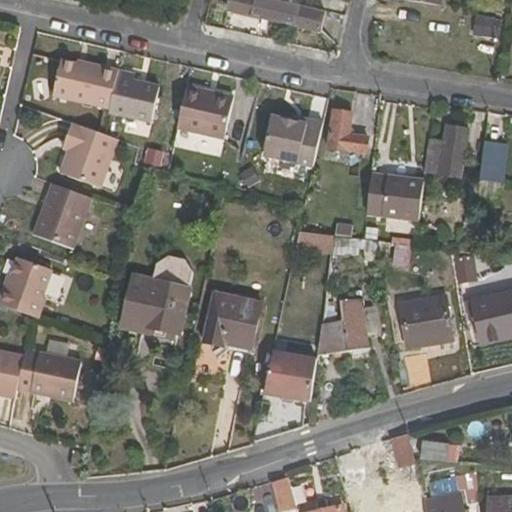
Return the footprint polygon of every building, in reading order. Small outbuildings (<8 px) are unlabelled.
[(324,17),(247,0),(228,0),(225,17),(321,37),(324,17)] [(477,14),(473,35),(500,39),(503,18),(477,14)] [(91,70),(93,65),(78,61),(77,66),(91,70)] [(111,110),(120,71),(93,65),(91,70),(77,66),(64,63),(56,97),(111,110)] [(136,75),(120,71),(111,110),(110,114),(152,123),(160,89),(135,84),(136,75)] [(234,99),(188,88),(179,128),(225,139),(234,99)] [(328,149),(364,154),(367,138),(350,135),(352,114),(333,111),(328,149)] [(307,125),(308,120),(292,117),(292,122),(307,125)] [(314,169),(324,123),(308,120),(307,125),(292,122),(274,118),(264,159),(314,169)] [(101,189),(119,139),(106,134),(70,121),(64,141),(71,144),(67,151),(60,174),(101,189)] [(444,144),(431,143),(426,174),(459,178),(467,131),(446,128),(444,144)] [(71,144),(64,141),(61,148),(67,151),(71,144)] [(371,173),(373,163),(362,161),(360,178),(370,179),(371,173)] [(425,182),(371,173),(370,179),(365,213),(419,222),(425,182)] [(502,185),(479,181),(475,205),(498,208),(502,185)] [(92,197),(53,184),(36,236),(74,250),(92,197)] [(455,251),(466,253),(468,253),(473,218),(466,217),(463,241),(456,240),(455,251)] [(321,224),(302,222),(300,232),(320,234),(321,224)] [(337,225),(336,237),(351,239),(352,227),(337,225)] [(412,246),(395,244),(393,266),(408,268),(412,246)] [(329,280),(334,254),(302,249),(297,276),(329,280)] [(454,251),(457,271),(468,268),(466,253),(455,251),(454,251)] [(127,329),(179,341),(192,275),(185,261),(171,257),(158,267),(155,281),(137,277),(127,329)] [(37,317),(44,319),(51,299),(47,297),(55,270),(22,259),(15,278),(11,290),(7,288),(1,304),(37,317)] [(11,290),(15,278),(11,276),(7,288),(11,290)] [(511,339),(511,291),(473,299),(483,345),(511,339)] [(252,350),(260,304),(217,295),(206,343),(226,347),(226,346),(252,350)] [(453,343),(445,298),(401,304),(408,350),(453,343)] [(301,303),(285,299),(279,333),(295,336),(301,303)] [(344,324),(322,327),(317,355),(368,349),(362,302),(343,304),(344,324)] [(86,362),(30,351),(28,359),(23,389),(78,400),(86,362)] [(0,393),(21,398),(23,389),(28,359),(0,353),(0,393)] [(406,356),(411,384),(431,380),(426,353),(406,356)] [(409,435),(395,440),(401,470),(416,467),(415,460),(409,435)] [(422,444),(419,461),(474,465),(475,449),(422,444)] [(71,465),(80,467),(83,450),(74,449),(71,465)] [(469,505),(477,504),(475,473),(441,480),(443,491),(465,487),(469,505)] [(281,511),(285,511),(299,509),(291,477),(273,481),(281,511)] [(276,511),(274,485),(261,486),(263,511),(276,511)] [(415,511),(410,487),(358,501),(360,511),(415,511)] [(423,501),(425,511),(464,511),(461,493),(423,501)] [(511,511),(511,498),(487,500),(487,511),(511,511)]
